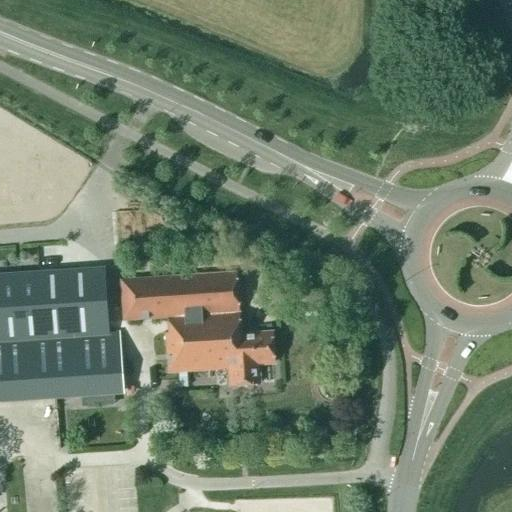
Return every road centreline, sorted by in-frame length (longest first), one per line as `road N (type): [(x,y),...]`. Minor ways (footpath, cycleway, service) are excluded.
road 1 (secondary): [(312,172),(187,108),(0,30)]
road 2 (secondary): [(429,207),(343,175),(312,172)]
road 3 (secondary): [(312,172),(336,197),(410,241)]
